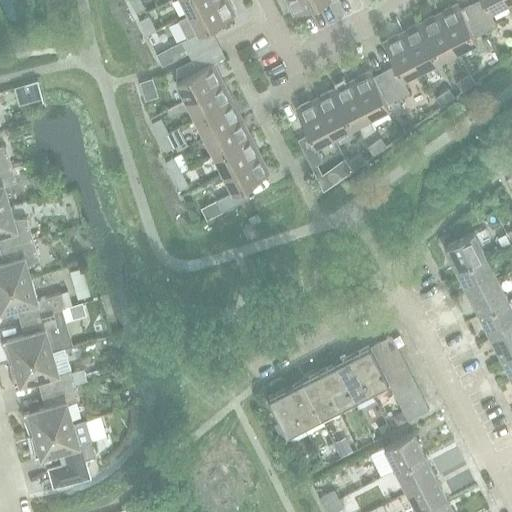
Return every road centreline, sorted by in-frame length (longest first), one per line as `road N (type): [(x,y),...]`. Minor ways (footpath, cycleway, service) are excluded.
road 1 (residential): [(503,479),(409,309)]
road 2 (residential): [(264,378),(409,309)]
road 3 (residential): [(258,102),(230,50),(231,33),(271,12)]
